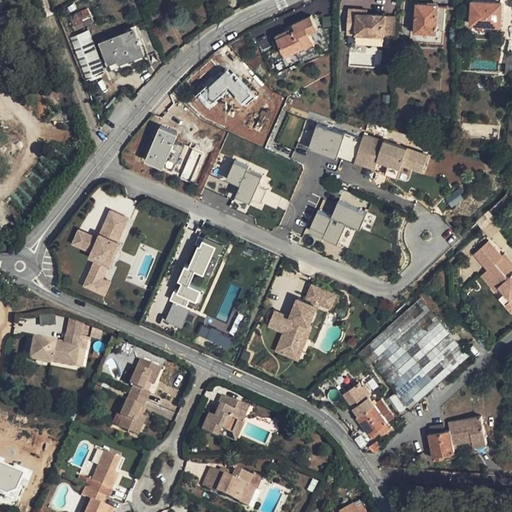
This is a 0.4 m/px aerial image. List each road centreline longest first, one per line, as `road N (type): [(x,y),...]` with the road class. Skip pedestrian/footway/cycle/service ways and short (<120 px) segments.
road 1 (residential): [(102,156),(116,172),(374,287),(403,281),(420,262),(426,237)]
road 2 (residential): [(102,156),(192,52),(278,0)]
road 3 (residential): [(211,364),(327,420),(372,481)]
road 4 (residential): [(30,277),(211,364)]
road 5 (residential): [(372,481),(427,469),(511,470)]
road 6 (residential): [(27,253),(102,156)]
